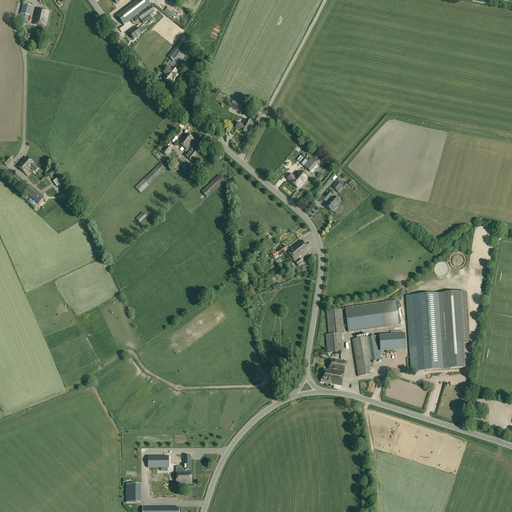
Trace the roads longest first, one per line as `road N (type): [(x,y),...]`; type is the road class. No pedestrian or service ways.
road 1 (unclassified): [(305,375),(320,272),(317,237),(167,100),(92,0)]
road 2 (tertiary): [(511,447),(321,392)]
road 3 (unknown): [(422,418),(438,381),(468,365),(475,328),(470,290)]
road 4 (tertiary): [(291,397),(231,444),(203,511)]
road 5 (unknown): [(231,444),(175,454),(172,484),(213,484)]
